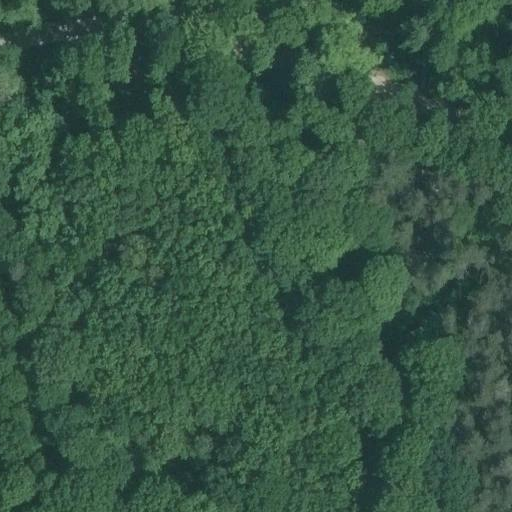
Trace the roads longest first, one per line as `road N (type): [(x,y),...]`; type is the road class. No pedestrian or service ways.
road 1 (unclassified): [(511,131),(167,21),(0,38)]
road 2 (track): [(322,0),(397,97)]
